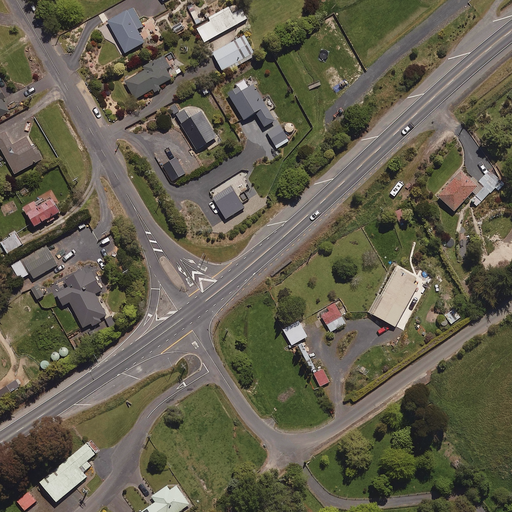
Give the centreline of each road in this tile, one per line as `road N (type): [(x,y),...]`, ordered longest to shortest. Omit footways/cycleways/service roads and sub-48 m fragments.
road 1 (trunk): [(190,312),(511,30)]
road 2 (residential): [(511,303),(301,444),(264,432),(217,367)]
road 3 (residential): [(16,0),(156,245)]
road 4 (residential): [(217,367),(151,412),(115,484),(85,511)]
road 5 (trunk): [(0,443),(115,365)]
road 6 (residential): [(115,365),(153,305),(156,245)]
